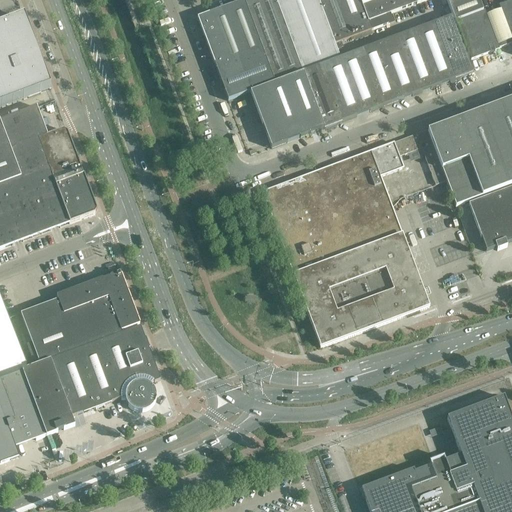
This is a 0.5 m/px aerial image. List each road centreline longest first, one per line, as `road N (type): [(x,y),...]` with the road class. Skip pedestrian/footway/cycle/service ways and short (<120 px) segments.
road 1 (primary): [(248,367),(212,337),(188,293),(79,0)]
road 2 (unclassified): [(237,180),(511,78)]
road 3 (primary): [(256,409),(292,416),(336,409),(511,346)]
road 4 (primary): [(240,401),(0,509)]
road 5 (primary): [(36,511),(226,437),(256,409)]
road 6 (unclassified): [(105,511),(327,442)]
road 7 (primary): [(136,222),(180,338),(240,401)]
road 8 (unclassified): [(237,180),(175,9)]
road 9 (unclassified): [(36,0),(79,116),(101,129)]
road 10 (unclassified): [(0,273),(136,222)]
road 11 (primary): [(52,0),(101,129)]
road 12 (primary): [(376,362),(306,380),(248,367)]
road 13 (primary): [(376,362),(330,392),(255,395)]
